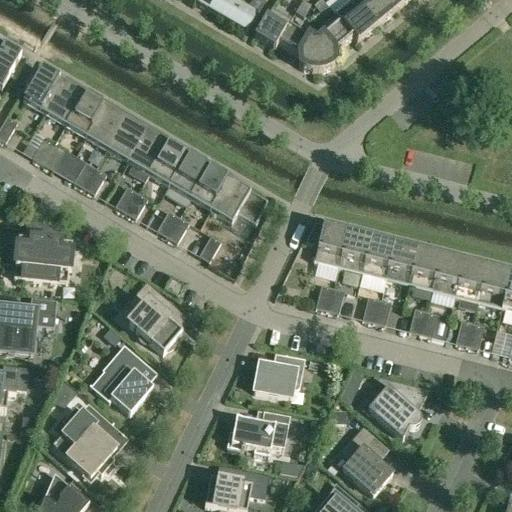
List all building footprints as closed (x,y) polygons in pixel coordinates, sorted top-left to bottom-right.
[(182,0),(208,15),(217,0),(182,0)] [(246,37),(257,20),(246,14),(222,0),(217,0),(208,15),(246,37)] [(380,0),(358,0),(353,5),(376,32),(394,16),(380,0)] [(411,0),(380,0),(394,16),(413,1),(411,0)] [(330,14),(321,3),(314,9),(323,20),(330,14)] [(302,4),(295,17),(304,22),(311,9),(302,4)] [(343,24),(340,26),(352,40),(351,41),(352,43),(356,40),(360,45),(376,32),(353,5),(337,18),(343,24)] [(274,54),(277,49),(277,48),(287,30),(288,31),(292,24),(272,12),(254,42),(274,54)] [(315,47),(317,77),(321,77),(323,76),(327,75),(330,73),(334,70),(335,69),(334,58),(352,43),(351,41),(352,40),(340,26),(315,47)] [(298,61),(299,72),(300,73),(303,75),(305,76),(307,76),(311,77),(313,77),(317,77),(315,47),(288,31),(287,30),(277,48),(277,49),(298,61)] [(0,93),(1,94),(9,81),(14,84),(25,65),(0,50),(0,93)] [(30,93),(22,107),(44,119),(63,87),(62,87),(62,86),(36,71),(25,90),(30,93)] [(84,99),(82,99),(77,96),(79,92),(65,84),(66,83),(64,82),(62,87),(63,87),(44,119),(65,131),(84,99)] [(103,111),(98,108),(100,104),(86,96),(86,95),(85,95),(82,99),(84,99),(65,131),(85,144),(104,111),(103,111),(106,107),(103,111)] [(124,123),(119,120),(121,116),(107,108),(106,107),(103,111),(104,111),(85,144),(106,156),(125,124),(124,123)] [(146,136),(144,135),(139,132),(142,128),(128,120),(126,119),(124,123),(125,124),(106,156),(127,168),(146,136)] [(17,128),(7,121),(0,132),(0,145),(5,148),(17,128)] [(166,148),(165,147),(160,144),(162,140),(148,132),(147,131),(144,135),(146,136),(127,168),(133,171),(129,177),(144,186),(143,186),(145,187),(149,181),(147,180),(166,148)] [(32,164),(42,170),(54,149),(44,143),(32,164)] [(187,160),(186,159),(181,156),(183,152),(169,144),(168,143),(165,147),(166,148),(147,180),(149,181),(168,192),(187,160)] [(52,176),(65,156),(54,149),(42,170),(52,176)] [(204,165),(190,156),(188,155),(186,159),(187,160),(168,192),(189,204),(208,172),(207,172),(201,168),(204,165)] [(85,167),(73,188),(83,194),(96,174),(85,167)] [(222,181),(224,177),(210,169),(211,168),(209,167),(207,172),(208,172),(189,204),(209,217),(228,184),(222,181)] [(94,200),(106,180),(96,174),(83,194),(94,200)] [(236,220),(255,231),(267,207),(228,184),(209,217),(231,229),(236,220)] [(127,192),(114,213),(125,219),(137,198),(127,192)] [(135,225),(147,204),(137,198),(125,219),(135,225)] [(168,216),(156,237),(166,243),(178,222),(168,216)] [(17,245),(13,284),(67,289),(71,251),(58,250),(59,236),(31,219),(26,219),(24,246),(17,245)] [(176,249),(189,228),(178,222),(166,243),(176,249)] [(317,253),(313,267),(338,273),(347,237),(345,237),(314,229),(305,249),(317,253)] [(369,243),(363,241),(364,237),(348,233),(349,233),(347,232),(345,237),(347,237),(338,273),(361,279),(370,243),(369,243)] [(372,239),(370,238),(369,243),(370,243),(361,279),(384,285),(393,249),(392,249),(386,247),(387,243),(372,239)] [(208,268),(221,247),(210,241),(198,262),(208,268)] [(393,244),(392,249),(393,249),(384,285),(408,291),(417,255),(415,255),(410,253),(411,249),(395,245),(393,244)] [(430,304),(432,297),(431,297),(440,261),(439,261),(433,259),(434,255),(418,251),(418,250),(417,250),(415,255),(417,255),(408,291),(414,293),(413,300),(429,304),(430,304)] [(440,256),(439,261),(440,261),(431,297),(432,297),(454,303),(463,267),(462,266),(456,265),(457,261),(441,257),(442,256),(440,256)] [(486,273),(485,272),(479,271),(480,267),(465,263),(465,262),(463,262),(462,266),(463,267),(454,303),(461,305),(459,311),(475,315),(475,316),(477,316),(479,309),(477,309),(486,273)] [(503,277),(504,272),(488,268),(486,268),(485,272),(486,273),(477,309),(479,309),(501,315),(510,279),(503,277)] [(511,279),(510,279),(501,315),(511,317),(511,279)] [(166,293),(177,300),(182,290),(171,284),(166,293)] [(140,316),(128,330),(138,339),(138,342),(139,344),(141,346),(143,348),(146,348),(148,348),(162,360),(166,355),(169,355),(172,353),(174,351),(176,349),(177,346),(177,343),(181,338),(160,320),(170,309),(146,289),(131,307),(140,316)] [(321,291),(315,314),(327,317),(333,294),(321,291)] [(338,320),(344,296),(333,294),(327,317),(338,320)] [(362,326),(373,329),(379,305),(368,302),(362,326)] [(0,310),(0,359),(33,363),(36,331),(53,333),(56,306),(31,304),(30,314),(0,310)] [(385,331),(390,308),(379,305),(373,329),(385,331)] [(414,314),(408,337),(420,340),(426,317),(414,314)] [(431,343),(437,320),(426,317),(420,340),(431,343)] [(437,320),(431,343),(444,347),(450,323),(437,320)] [(461,326),(455,349),(466,352),(472,329),(461,326)] [(484,332),(472,329),(466,352),(478,355),(484,332)] [(103,341),(114,351),(121,343),(109,333),(103,341)] [(107,381),(95,396),(109,408),(109,407),(108,406),(110,404),(129,421),(148,398),(149,398),(150,397),(150,396),(150,395),(150,394),(150,393),(149,392),(148,390),(147,389),(146,389),(144,389),(142,389),(141,389),(137,386),(140,382),(135,377),(142,368),(148,372),(148,371),(124,351),(102,376),(107,381)] [(290,405),(292,395),(296,396),(299,393),(304,365),(280,360),(279,370),(275,373),(259,370),(253,398),(290,405)] [(26,397),(28,374),(2,371),(1,383),(0,382),(0,416),(5,417),(7,401),(15,402),(16,396),(26,397)] [(34,372),(33,384),(54,386),(54,374),(34,372)] [(347,387),(358,392),(363,380),(353,375),(347,387)] [(428,396),(374,383),(373,384),(376,384),(386,394),(368,416),(402,445),(408,433),(410,434),(411,434),(412,434),(413,434),(415,433),(416,433),(418,431),(419,430),(419,429),(420,428),(420,427),(420,426),(420,424),(420,423),(420,422),(419,421),(418,420),(418,419),(410,413),(420,395),(426,397),(422,404),(424,405),(428,396)] [(52,451),(90,484),(96,476),(101,480),(114,465),(110,461),(116,454),(102,441),(111,431),(88,410),(81,418),(75,412),(61,428),(68,433),(52,451)] [(333,414),(331,428),(346,428),(346,415),(333,414)] [(270,455),(283,457),(290,422),(263,417),(261,429),(235,424),(232,439),(229,438),(226,454),(243,457),(244,454),(254,456),(253,459),(269,462),(270,455)] [(310,425),(308,439),(317,440),(318,435),(320,435),(321,429),(319,429),(319,426),(310,425)] [(372,502),(392,479),(372,462),(383,450),(362,433),(343,455),(352,464),(342,476),(372,502)] [(309,466),(303,479),(313,483),(319,471),(309,466)] [(247,511),(249,502),(264,505),(268,482),(237,476),(234,490),(209,485),(204,511),(247,511)] [(86,511),(88,510),(54,480),(40,511),(86,511)] [(355,511),(358,509),(335,489),(327,503),(328,503),(333,507),(328,511),(355,511)]
